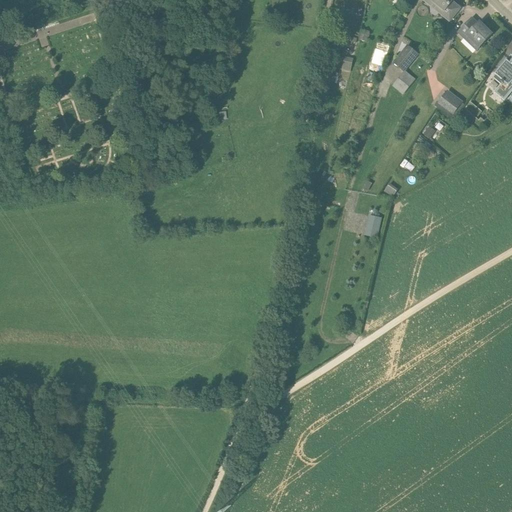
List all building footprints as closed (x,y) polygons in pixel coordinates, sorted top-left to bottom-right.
[(430,7),(449,22),(460,9),(452,3),(454,0),(422,0),(430,6),(430,7)] [(480,48),(492,35),(479,22),(478,24),(472,18),(456,33),(476,52),(480,48)] [(369,32),(360,30),(359,40),(368,42),(369,32)] [(8,35),(7,32),(3,33),(0,34),(0,42),(10,39),(8,35)] [(392,64),(404,73),(405,72),(418,55),(406,46),(392,64)] [(371,63),(382,66),(387,54),(376,50),(371,63)] [(501,85),(494,94),(504,102),(511,93),(511,56),(508,60),(507,60),(499,69),(500,70),(495,75),(496,76),(494,79),(501,85)] [(353,59),(344,57),(341,70),(350,73),(353,59)] [(438,104),(452,115),(461,103),(447,92),(438,104)] [(465,109),(476,118),(482,112),(471,103),(465,109)] [(436,131),(429,127),(423,135),(430,140),(436,131)] [(397,192),(388,186),(384,192),(393,198),(397,192)] [(378,235),(384,213),(370,210),(365,231),(378,235)]
